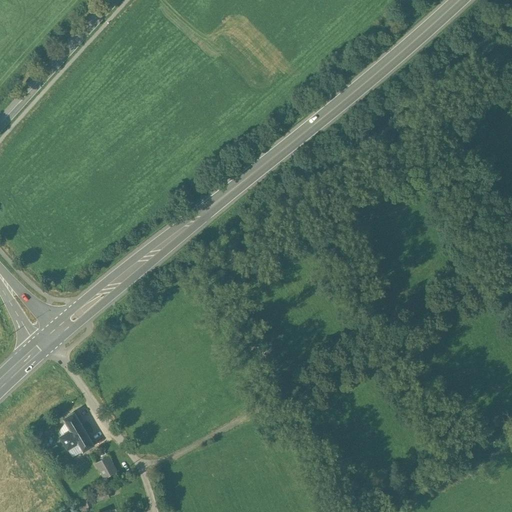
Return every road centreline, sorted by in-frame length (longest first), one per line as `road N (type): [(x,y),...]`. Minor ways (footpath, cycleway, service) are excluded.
road 1 (primary): [(49,338),(456,0)]
road 2 (track): [(511,265),(170,459),(140,468)]
road 3 (residential): [(60,357),(140,468),(154,511)]
road 4 (tertiary): [(112,0),(0,122)]
